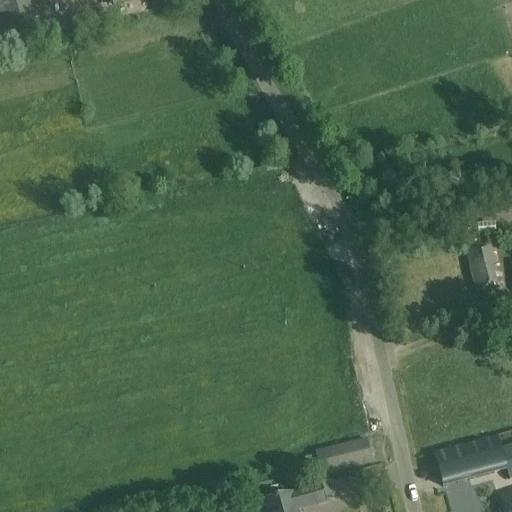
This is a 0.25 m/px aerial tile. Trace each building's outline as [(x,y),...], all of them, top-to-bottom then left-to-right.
[(30,8),(59,0),(1,0),(14,44),(44,36),(39,17),(33,19),(30,8)] [(159,0),(117,0),(120,10),(159,0)] [(493,244),(467,250),(476,293),(502,288),(493,244)] [(511,446),(500,451),(496,439),(433,455),(442,489),(506,472),(510,483),(511,482),(511,446)] [(367,440),(314,453),(321,478),(373,465),(367,440)] [(309,478),(318,476),(314,458),(304,460),(309,478)] [(471,511),(497,504),(490,479),(464,486),(471,511)] [(262,502),(265,511),(299,511),(327,505),(321,486),(262,502)] [(511,511),(511,493),(502,497),(507,511),(511,511)]
